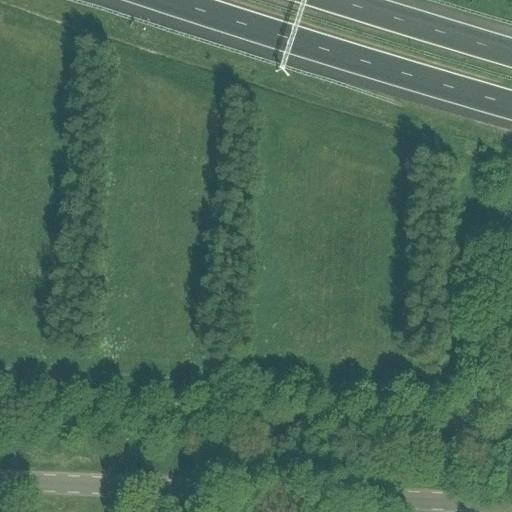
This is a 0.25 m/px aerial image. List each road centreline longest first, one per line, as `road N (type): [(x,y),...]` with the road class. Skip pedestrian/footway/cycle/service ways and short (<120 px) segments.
road 1 (tertiary): [(511,505),(0,481)]
road 2 (motorway): [(162,0),(500,104)]
road 3 (motorway): [(503,53),(328,0)]
